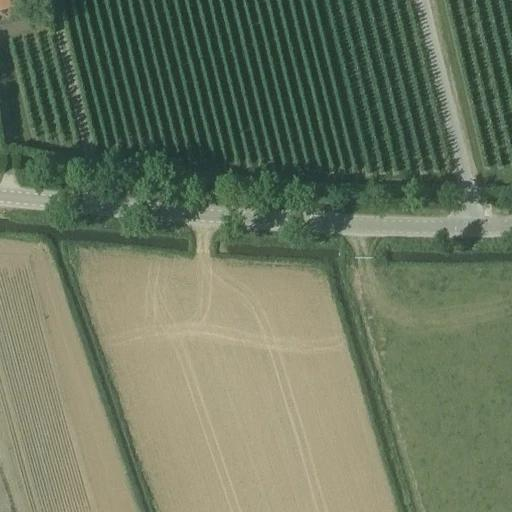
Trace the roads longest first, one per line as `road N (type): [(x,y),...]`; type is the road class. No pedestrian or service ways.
road 1 (tertiary): [(0,199),(335,225),(511,224)]
road 2 (unknown): [(107,207),(54,0)]
